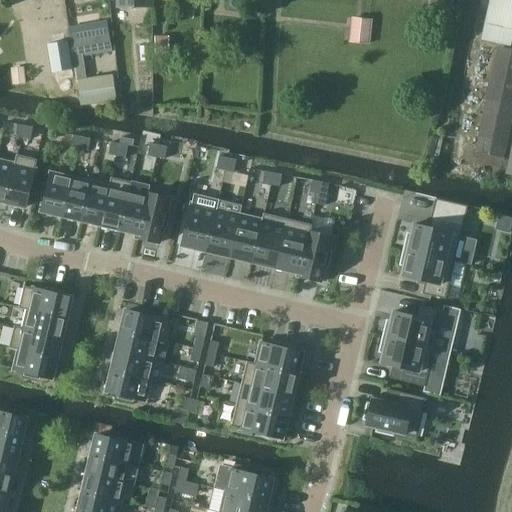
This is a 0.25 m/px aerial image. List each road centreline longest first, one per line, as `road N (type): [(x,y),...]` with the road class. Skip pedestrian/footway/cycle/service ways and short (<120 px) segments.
road 1 (residential): [(0,240),(355,323)]
road 2 (residential): [(355,323),(314,511)]
road 3 (residential): [(384,198),(355,323)]
